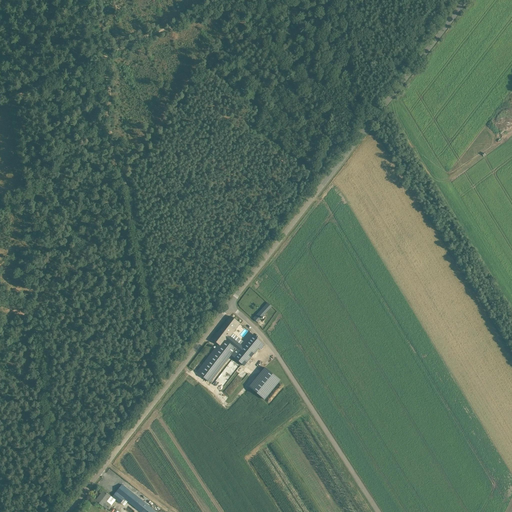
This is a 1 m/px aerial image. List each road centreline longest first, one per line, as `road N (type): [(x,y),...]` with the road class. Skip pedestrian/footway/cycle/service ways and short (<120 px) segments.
road 1 (tertiary): [(230,303),(465,0)]
road 2 (track): [(101,54),(159,371),(170,380)]
road 3 (tertiary): [(68,511),(230,303)]
road 4 (unclassified): [(378,511),(274,351),(230,303)]
road 5 (track): [(0,105),(218,0)]
